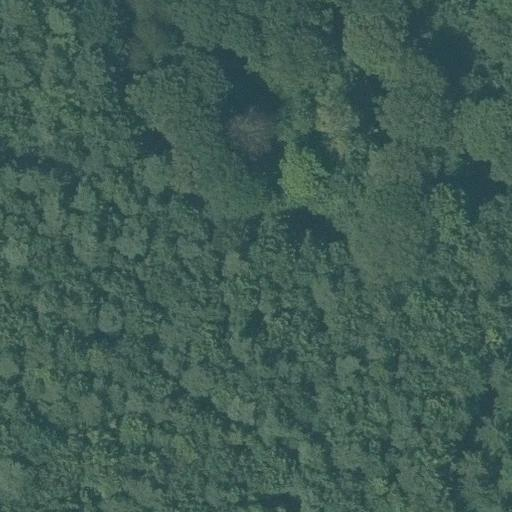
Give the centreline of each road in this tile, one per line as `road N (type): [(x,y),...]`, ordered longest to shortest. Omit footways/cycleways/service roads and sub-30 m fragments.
road 1 (track): [(54,0),(194,162),(322,214),(466,215),(511,199)]
road 2 (track): [(0,183),(194,162)]
